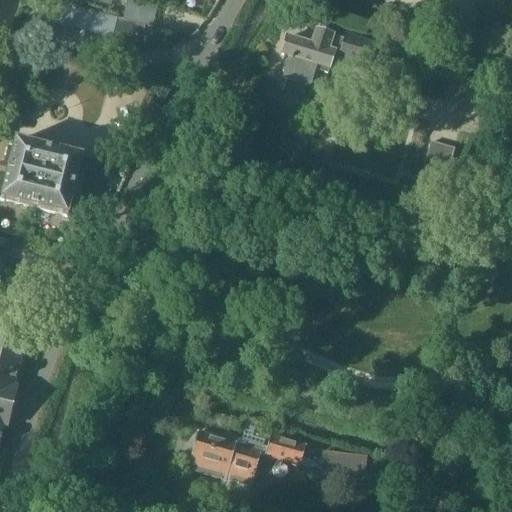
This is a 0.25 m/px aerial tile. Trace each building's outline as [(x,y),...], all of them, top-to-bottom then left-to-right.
[(377,45),(347,36),(345,41),(316,32),(312,46),(288,39),(282,56),(290,58),(289,63),(286,64),(283,72),(284,75),(285,75),(283,79),(286,80),(286,81),(287,81),(284,92),(303,98),(306,88),(308,88),(308,87),(310,88),(316,72),(328,76),(335,55),(340,57),(339,59),(370,69),(377,45)] [(488,48),(463,49),(461,49),(462,73),(488,72),(488,52),(488,48)] [(503,72),(503,51),(488,52),(488,72),(503,72)] [(1,201),(24,207),(68,218),(82,159),(15,143),(1,201)] [(9,243),(0,241),(0,268),(2,269),(9,243)] [(24,345),(0,339),(0,441),(3,428),(13,430),(15,422),(16,422),(22,398),(21,398),(23,390),(13,387),(24,345)] [(299,461),(305,440),(271,431),(266,452),(299,461)] [(188,471),(207,477),(226,482),(230,467),(254,473),(259,456),(236,449),(237,445),(199,434),(188,471)]
